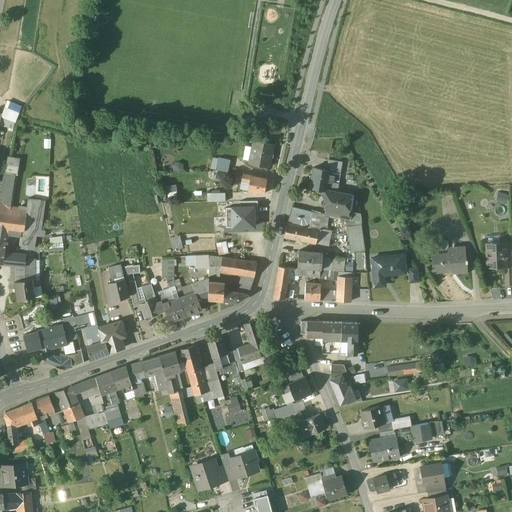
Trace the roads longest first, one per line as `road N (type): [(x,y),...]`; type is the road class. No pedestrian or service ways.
road 1 (tertiary): [(255,303),(335,0)]
road 2 (tertiary): [(8,396),(172,341),(255,303)]
road 3 (residential): [(287,307),(511,310)]
road 4 (residential): [(368,511),(349,446),(287,307)]
